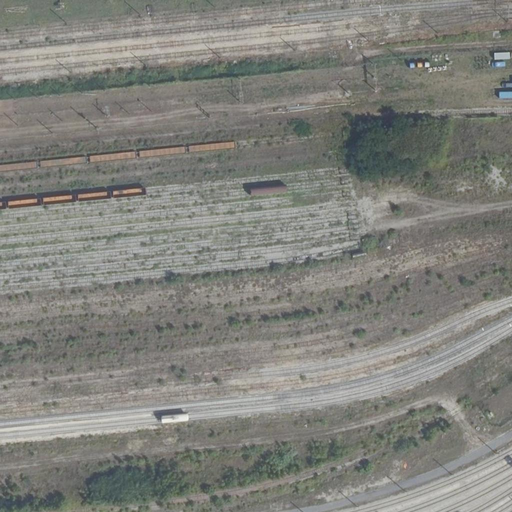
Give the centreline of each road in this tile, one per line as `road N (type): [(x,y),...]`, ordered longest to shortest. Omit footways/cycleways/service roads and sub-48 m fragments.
road 1 (track): [(0,472),(257,448),(397,415),(438,397),(485,447)]
road 2 (track): [(0,133),(313,100),(359,56)]
